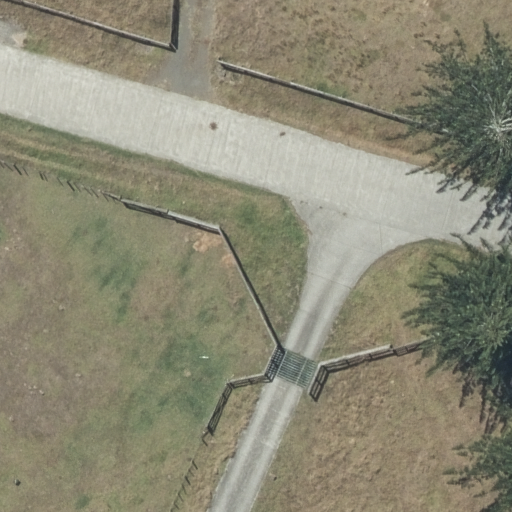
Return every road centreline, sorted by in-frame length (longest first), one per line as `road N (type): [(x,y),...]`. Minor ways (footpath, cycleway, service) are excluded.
road 1 (residential): [(511,232),(0,77)]
road 2 (unknown): [(387,194),(287,511)]
